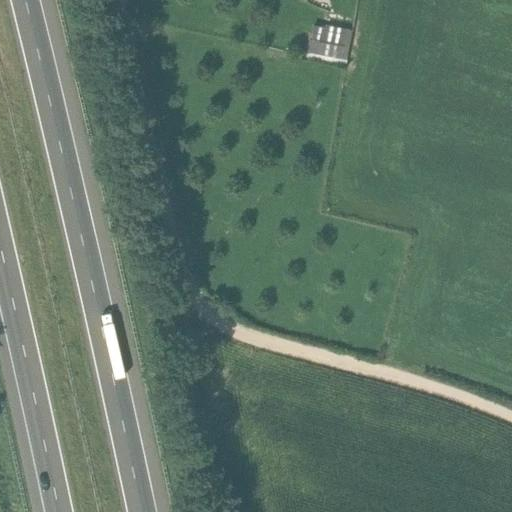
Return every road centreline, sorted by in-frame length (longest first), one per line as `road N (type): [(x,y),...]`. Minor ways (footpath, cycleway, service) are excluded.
road 1 (track): [(116,0),(178,258),(205,307),(247,335),(511,414)]
road 2 (motorway): [(137,511),(21,0)]
road 3 (motorway): [(0,250),(54,511)]
